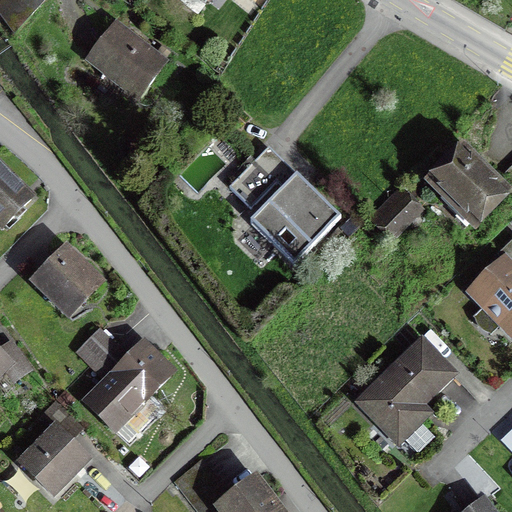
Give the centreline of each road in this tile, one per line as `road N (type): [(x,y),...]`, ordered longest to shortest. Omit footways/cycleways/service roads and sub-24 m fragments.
road 1 (residential): [(0,130),(42,163),(315,511)]
road 2 (residential): [(407,0),(511,63)]
